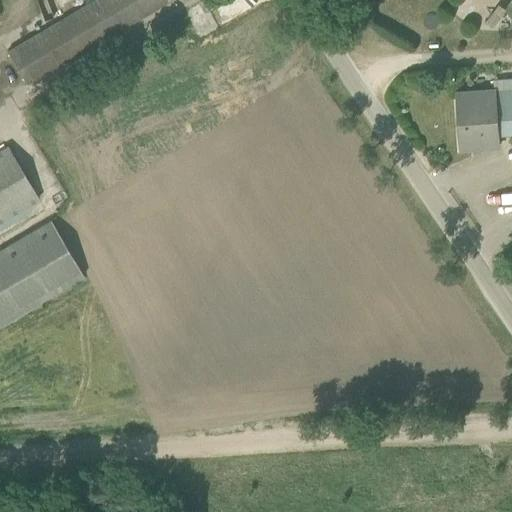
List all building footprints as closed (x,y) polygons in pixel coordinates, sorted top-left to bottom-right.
[(93,0),(7,51),(27,84),(168,0),(93,0)] [(511,89),(495,91),(498,134),(511,132),(511,89)] [(499,145),(498,134),(495,91),(458,93),(462,148),(499,145)] [(7,146),(0,150),(0,221),(38,199),(7,146)] [(0,327),(85,278),(51,220),(0,249),(0,327)]
